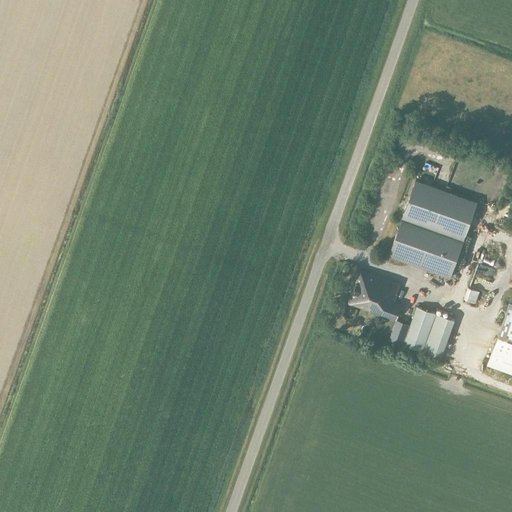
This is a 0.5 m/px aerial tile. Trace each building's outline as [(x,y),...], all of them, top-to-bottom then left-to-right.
[(396,165),(396,175),(405,175),(405,165),(396,165)] [(389,255),(451,277),(478,201),(416,179),(389,255)] [(397,293),(399,284),(398,284),(360,270),(348,302),(396,319),(402,304),(395,301),(397,293)] [(480,291),(481,286),(469,282),(468,287),(464,298),(476,302),(480,291)] [(511,373),(511,305),(509,304),(487,365),(511,373)] [(423,350),(441,357),(454,319),(417,306),(410,324),(401,321),(394,340),(423,350)]
